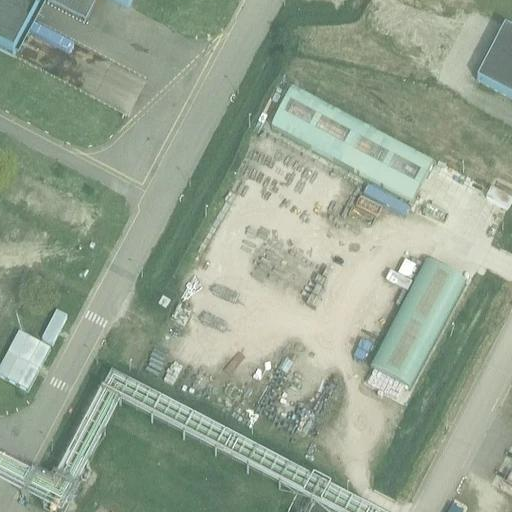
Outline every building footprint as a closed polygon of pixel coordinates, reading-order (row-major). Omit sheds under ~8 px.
[(0,0),(0,46),(16,54),(37,13),(36,12),(41,0),(43,0),(44,0),(109,0),(137,14),(144,0),(0,0)] [(479,83),(480,83),(511,100),(511,36),(505,34),(479,83)] [(291,91),(271,130),(413,205),(433,166),(291,91)] [(10,137),(0,156),(0,159),(52,185),(62,165),(10,137)] [(21,174),(10,194),(84,232),(94,212),(50,189),(21,174)] [(0,208),(0,336),(51,236),(0,208)] [(427,264),(370,371),(409,391),(465,284),(427,264)] [(15,310),(0,338),(0,383),(24,396),(57,332),(15,310)]
